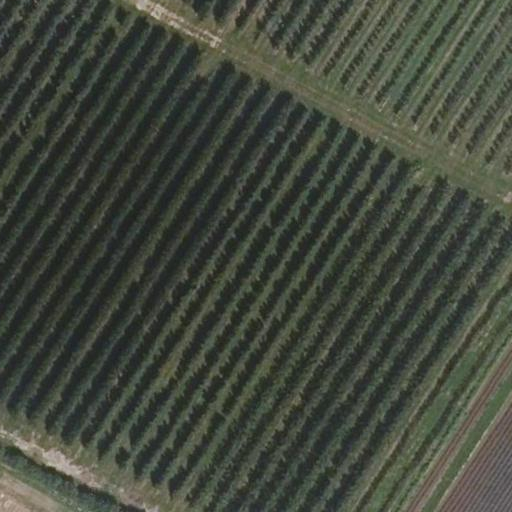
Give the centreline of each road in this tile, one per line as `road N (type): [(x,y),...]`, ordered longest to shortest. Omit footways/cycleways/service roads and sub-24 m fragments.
road 1 (track): [(131,0),(511,198)]
road 2 (track): [(149,511),(0,428)]
